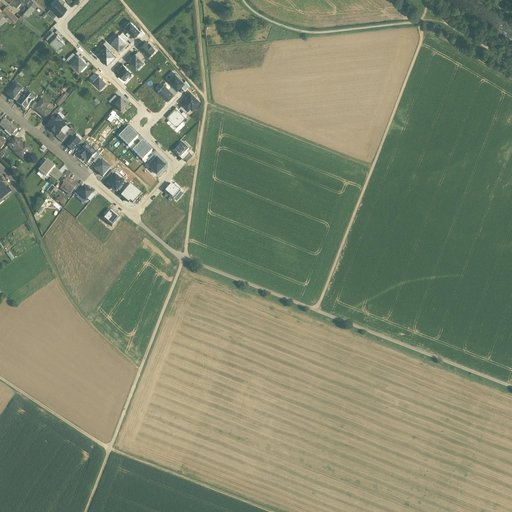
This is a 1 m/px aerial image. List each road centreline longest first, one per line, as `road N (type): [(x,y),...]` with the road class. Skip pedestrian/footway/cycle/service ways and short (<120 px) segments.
road 1 (track): [(121,0),(205,99),(183,259),(109,449),(269,511)]
road 2 (track): [(199,0),(205,99),(371,167),(316,311)]
road 3 (track): [(138,222),(178,257),(511,387)]
road 4 (track): [(18,189),(71,303),(139,371)]
road 5 (track): [(0,376),(109,449),(85,511)]
road 6 (track): [(420,25),(294,33),(244,0)]
road 7 (residential): [(0,103),(132,217)]
road 8 (track): [(429,35),(371,167)]
